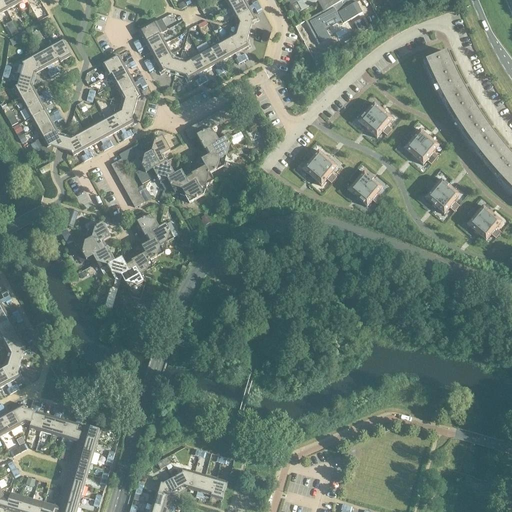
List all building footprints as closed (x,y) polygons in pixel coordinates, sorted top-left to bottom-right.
[(16,6),(13,0),(0,0),(6,12),(16,6)] [(224,0),(229,9),(245,0),(244,0),(224,0)] [(260,6),(257,0),(251,3),(253,5),(249,7),(245,0),(229,9),(235,19),(237,18),(251,11),(254,9),(260,6)] [(302,0),(297,3),(301,11),(320,1),(325,11),(341,2),(340,0),(302,0)] [(357,4),(354,0),(344,0),(341,2),(325,11),(316,16),(316,17),(305,23),(309,29),(319,23),(320,24),(331,17),(337,28),(362,14),(360,15),(354,5),(357,4)] [(291,7),(295,15),(301,11),(297,3),(291,7)] [(256,21),(251,11),(237,18),(240,23),(238,30),(249,33),(252,23),(256,21)] [(206,22),(197,27),(199,30),(208,25),(206,22)] [(162,33),(156,23),(139,33),(143,40),(140,42),(138,40),(135,41),(133,43),(136,48),(161,34),(162,33)] [(15,28),(9,31),(12,37),(18,33),(15,28)] [(249,33),(238,30),(237,36),(231,39),(239,52),(246,49),(247,51),(252,48),(251,46),(248,47),(247,43),(249,33)] [(261,44),(267,45),(271,33),(264,32),(261,44)] [(166,44),(161,34),(136,48),(138,53),(144,50),(143,48),(147,46),(151,53),(166,44)] [(20,35),(9,41),(12,46),(23,40),(20,35)] [(235,59),(238,65),(244,61),(241,56),(239,52),(231,39),(230,37),(220,43),(229,58),(236,55),(238,58),(235,59)] [(71,57),(62,40),(51,46),(60,61),(61,63),(71,57)] [(229,58),(220,43),(210,48),(224,73),(229,70),(226,65),(224,66),(222,62),(229,58)] [(147,69),(153,66),(156,63),(170,56),(172,55),(166,44),(151,53),(154,60),(150,62),(149,60),(144,63),(147,69)] [(60,61),(51,46),(42,51),(55,76),(60,73),(58,68),(56,69),(53,65),(60,61)] [(224,73),(210,48),(200,54),(209,69),(216,65),(218,69),(216,70),(219,76),(224,73)] [(55,76),(42,51),(31,57),(40,72),(47,68),(50,72),(47,74),(50,79),(55,76)] [(447,53),(425,62),(431,75),(437,87),(458,76),(452,65),(447,53)] [(200,79),(204,84),(209,81),(206,76),(204,77),(202,73),(209,69),(200,54),(190,60),(191,62),(198,75),(200,79)] [(123,64),(119,56),(102,66),(108,77),(110,76),(134,62),(131,57),(126,59),(127,62),(123,64)] [(173,61),(170,56),(156,63),(160,70),(158,71),(161,76),(163,75),(162,73),(166,70),(176,74),(179,63),(173,61)] [(40,72),(31,57),(21,62),(23,66),(21,76),(31,80),(33,74),(35,73),(36,74),(40,72)] [(115,85),(131,77),(127,70),(131,68),(132,70),(137,67),(134,62),(110,76),(115,85)] [(198,75),(191,62),(186,65),(179,63),(176,74),(186,77),(189,80),(186,82),(188,84),(193,81),(192,79),(198,75)] [(31,80),(21,76),(18,86),(13,89),(19,99),(35,90),(33,87),(31,88),(30,86),(31,80)] [(437,87),(443,98),(449,110),(470,98),(463,87),(458,76),(437,87)] [(136,87),(140,85),(145,82),(142,77),(137,79),(138,81),(134,84),(131,77),(115,85),(121,95),(123,94),(136,87)] [(140,94),(136,87),(123,94),(126,100),(124,106),(135,109),(136,104),(138,99),(142,97),(143,99),(145,98),(142,93),(140,94)] [(39,97),(35,90),(19,99),(24,108),(49,96),(47,90),(42,93),(43,95),(39,97)] [(92,103),(96,92),(90,90),(87,102),(92,103)] [(52,101),(49,96),(24,108),(30,119),(46,111),(43,104),(42,104),(46,102),(48,104),(52,101)] [(449,110),(456,121),(463,133),(483,119),(476,109),(470,98),(449,110)] [(383,112),(374,104),(366,113),(375,121),(383,112)] [(135,109),(124,106),(122,113),(117,116),(124,129),(134,123),(132,119),(135,109)] [(229,111),(227,108),(223,110),(228,120),(233,117),(229,111)] [(60,115),(58,110),(53,113),(54,115),(50,118),(46,111),(30,119),(35,128),(60,115)] [(228,120),(223,110),(218,113),(223,122),(228,120)] [(385,130),(393,120),(383,112),(375,121),(385,130)] [(126,133),(124,129),(117,116),(116,113),(105,119),(114,135),(121,131),(123,135),(121,136),(123,141),(129,138),(126,133)] [(223,122),(218,113),(213,116),(219,125),(223,122)] [(366,113),(357,123),(367,131),(375,121),(366,113)] [(63,121),(60,115),(35,128),(41,139),(57,131),(53,123),(57,121),(59,123),(63,121)] [(14,116),(8,120),(12,127),(18,123),(14,116)] [(219,125),(213,116),(208,118),(214,128),(219,125)] [(214,128),(208,118),(204,121),(209,130),(211,129),(214,128)] [(114,135),(105,119),(95,125),(109,149),(114,147),(111,141),(109,142),(107,138),(114,135)] [(463,133),(471,144),(479,154),(498,140),(490,130),(483,119),(463,133)] [(209,130),(204,121),(199,123),(204,133),(209,130)] [(367,131),(377,139),(385,130),(375,121),(367,131)] [(204,133),(199,123),(194,126),(199,136),(204,133)] [(19,125),(13,129),(16,134),(22,131),(19,125)] [(109,149),(95,125),(85,130),(94,146),(101,142),(103,146),(101,147),(104,152),(109,149)] [(199,136),(194,126),(189,129),(195,138),(197,137),(199,136)] [(195,138),(189,129),(185,131),(190,141),(195,138)] [(211,129),(209,130),(204,133),(199,136),(197,137),(204,151),(211,147),(211,146),(219,142),(220,137),(215,136),(211,129)] [(85,130),(75,136),(83,151),(86,155),(89,161),(94,158),(91,152),(89,153),(87,150),(94,146),(85,130)] [(429,138),(420,130),(412,140),(421,148),(429,138)] [(57,131),(41,139),(36,141),(45,158),(52,155),(53,150),(54,148),(62,150),(68,152),(71,153),(74,157),(83,151),(75,136),(71,138),(66,136),(59,134),(57,131)] [(148,146),(147,151),(152,152),(156,159),(163,156),(170,152),(162,137),(148,145),(148,146)] [(225,139),(220,137),(219,142),(211,146),(211,147),(215,153),(219,160),(224,162),(226,157),(233,153),(226,138),(225,139)] [(431,156),(439,147),(429,138),(421,148),(431,156)] [(412,140),(403,150),(413,158),(421,148),(412,140)] [(479,154),(488,165),(496,175),(511,160),(511,156),(506,150),(498,140),(479,154)] [(431,166),(435,160),(431,156),(421,148),(413,158),(423,166),(426,162),(431,166)] [(136,157),(131,149),(119,156),(123,163),(136,157)] [(152,152),(147,151),(145,156),(138,160),(146,174),(151,175),(153,170),(160,166),(156,159),(152,152)] [(328,159),(318,151),(310,161),(320,169),(328,159)] [(215,153),(201,161),(202,161),(200,166),(206,168),(209,175),(210,175),(223,167),(224,162),(219,160),(215,153)] [(329,177),(338,168),(328,159),(320,169),(329,177)] [(124,165),(121,160),(111,166),(114,171),(124,165)] [(511,160),(496,175),(505,184),(511,191),(511,160)] [(310,161),(302,171),(312,179),(320,169),(310,161)] [(171,169),(167,162),(160,166),(153,170),(151,175),(156,177),(160,184),(167,180),(174,176),(176,171),(171,169)] [(50,164),(41,169),(44,174),(50,170),(50,164)] [(126,170),(124,165),(114,171),(116,175),(126,170)] [(206,168),(200,166),(199,171),(191,175),(195,182),(199,189),(205,191),(206,186),(214,182),(210,175),(209,175),(206,168)] [(320,169),(312,179),(321,187),(329,177),(320,169)] [(129,175),(126,170),(116,175),(119,180),(129,175)] [(365,190),(373,180),(364,172),(362,174),(358,170),(351,178),(356,182),(365,190)] [(181,172),(176,171),(174,176),(167,180),(175,194),(175,193),(180,195),(182,190),(189,186),(185,179),(181,172)] [(131,179),(129,175),(119,180),(122,185),(131,179)] [(134,184),(131,179),(122,185),(124,189),(134,184)] [(375,198),(383,189),(373,180),(365,190),(375,198)] [(451,188),(441,180),(433,189),(442,198),(451,188)] [(195,182),(189,186),(182,190),(180,195),(185,196),(189,204),(204,196),(203,196),(205,191),(199,189),(195,182)] [(356,182),(347,191),(357,200),(365,190),(356,182)] [(137,189),(134,184),(124,189),(127,194),(137,189)] [(143,185),(137,189),(139,194),(141,196),(147,192),(143,185)] [(452,206),(460,196),(451,188),(442,198),(452,206)] [(139,194),(137,189),(127,194),(129,199),(139,194)] [(433,189),(425,199),(434,207),(442,198),(433,189)] [(357,200),(367,208),(375,198),(365,190),(357,200)] [(141,196),(139,194),(129,199),(132,204),(142,198),(141,196)] [(144,203),(142,198),(132,204),(135,208),(144,203)] [(434,207),(444,215),(452,206),(442,198),(434,207)] [(492,215),(483,206),(475,216),(484,224),(492,215)] [(137,223),(145,238),(152,234),(152,233),(159,229),(160,224),(155,222),(151,215),(137,223)] [(494,232),(502,223),(492,215),(484,224),(494,232)] [(475,216),(466,226),(476,234),(484,224),(475,216)] [(65,217),(63,224),(72,228),(75,221),(65,217)] [(110,239),(102,224),(88,232),(88,233),(87,237),(93,239),(96,246),(97,246),(104,242),(110,239)] [(165,225),(160,224),(159,229),(152,233),(152,234),(155,240),(156,240),(160,247),(165,249),(166,243),(174,240),(166,225),(165,225)] [(476,234),(486,242),(494,232),(484,224),(476,234)] [(66,231),(61,234),(66,242),(71,239),(66,231)] [(93,239),(87,237),(86,242),(78,246),(86,261),(87,260),(91,262),(92,262),(93,256),(100,253),(100,252),(97,246),(96,246),(93,239)] [(156,240),(155,240),(141,248),(142,248),(140,253),(146,255),(150,262),(164,254),(163,254),(165,249),(160,247),(156,240)] [(111,256),(107,249),(100,252),(100,253),(93,256),(92,262),(97,263),(101,271),(107,267),(107,266),(114,263),(116,257),(111,256)] [(146,255),(140,253),(139,258),(132,262),(135,269),(136,269),(140,276),(145,277),(146,273),(154,269),(150,262),(146,255)] [(121,259),(116,257),(114,263),(107,266),(107,267),(115,280),(120,282),(122,276),(129,273),(129,272),(121,259)] [(144,283),(144,282),(145,277),(140,276),(136,269),(135,269),(129,272),(129,273),(122,276),(120,282),(126,283),(132,296),(139,298),(143,283),(144,283)] [(12,302),(9,296),(4,299),(0,300),(0,314),(5,311),(2,305),(5,302),(7,305),(12,302)] [(0,327),(20,316),(17,311),(12,314),(13,316),(9,318),(5,311),(0,314),(0,327)] [(23,322),(20,316),(0,327),(0,337),(1,340),(16,331),(12,324),(16,322),(17,324),(23,322)] [(31,337),(28,331),(23,334),(24,336),(20,338),(16,331),(1,340),(7,350),(9,349),(22,342),(26,340),(31,337)] [(26,348),(22,342),(9,349),(12,354),(10,361),(20,364),(23,354),(27,352),(28,354),(31,353),(28,347),(26,348)] [(20,364),(10,361),(8,367),(3,370),(10,384),(16,380),(17,382),(23,379),(22,377),(20,378),(18,374),(20,364)] [(2,368),(0,369),(0,389),(7,385),(9,390),(7,391),(9,396),(15,393),(12,388),(10,384),(3,370),(2,368)] [(43,404),(38,402),(36,408),(35,412),(31,423),(30,429),(41,432),(46,416),(38,414),(39,409),(42,410),(43,404)] [(19,407),(13,411),(20,424),(26,422),(31,423),(35,412),(25,410),(23,406),(25,405),(24,403),(18,405),(19,407)] [(2,405),(0,406),(0,413),(10,432),(21,426),(20,424),(13,411),(5,415),(3,411),(5,410),(2,405)] [(59,409),(54,407),(52,413),(55,414),(54,418),(46,416),(41,432),(52,435),(59,409)] [(65,410),(59,409),(52,435),(63,439),(68,422),(60,420),(61,416),(64,416),(65,410)] [(10,432),(0,413),(0,435),(1,438),(10,432)] [(82,415),(76,413),(74,419),(76,420),(75,424),(68,422),(63,439),(79,443),(78,448),(94,453),(101,431),(89,428),(84,426),(83,427),(79,426),(80,421),(82,415)] [(28,450),(26,445),(18,449),(21,454),(28,450)] [(77,448),(74,459),(91,464),(94,453),(78,448),(77,448)] [(18,449),(10,453),(13,458),(21,454),(18,449)] [(171,464),(168,458),(157,464),(160,470),(171,464)] [(91,464),(74,459),(71,470),(88,475),(91,464)] [(12,461),(8,464),(12,471),(17,469),(12,461)] [(16,479),(21,476),(17,469),(12,471),(16,479)] [(88,475),(71,470),(68,481),(85,486),(88,475)] [(182,474),(173,479),(178,490),(184,486),(186,487),(185,489),(190,490),(194,473),(183,470),(182,474)] [(205,477),(194,473),(190,490),(198,493),(196,497),(199,498),(205,477)] [(216,480),(205,477),(199,498),(202,499),(204,494),(211,496),(216,480)] [(29,479),(27,486),(33,488),(35,481),(29,479)] [(178,490),(173,479),(163,485),(159,483),(156,495),(173,500),(174,495),(172,495),(172,493),(178,490)] [(228,483),(216,480),(211,496),(210,498),(222,502),(228,483)] [(85,486),(68,481),(64,493),(81,497),(85,486)] [(3,492),(0,487),(0,511),(6,511),(7,511),(9,511),(17,511),(22,497),(11,494),(9,500),(4,498),(1,493),(3,492)] [(81,497),(64,493),(61,504),(62,504),(78,509),(81,497)] [(173,500),(156,495),(153,505),(174,511),(175,509),(171,507),(173,500)] [(29,511),(33,501),(22,497),(17,511),(29,511)] [(41,511),(44,504),(33,501),(29,511),(41,511)]
